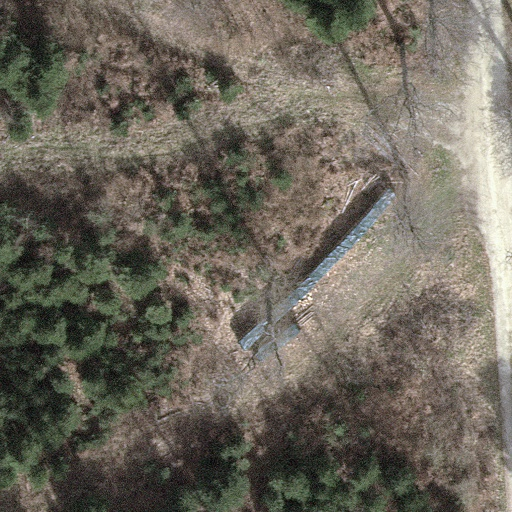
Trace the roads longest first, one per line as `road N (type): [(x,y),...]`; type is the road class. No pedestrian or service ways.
road 1 (track): [(57,0),(266,75),(511,132)]
road 2 (track): [(511,373),(483,0)]
